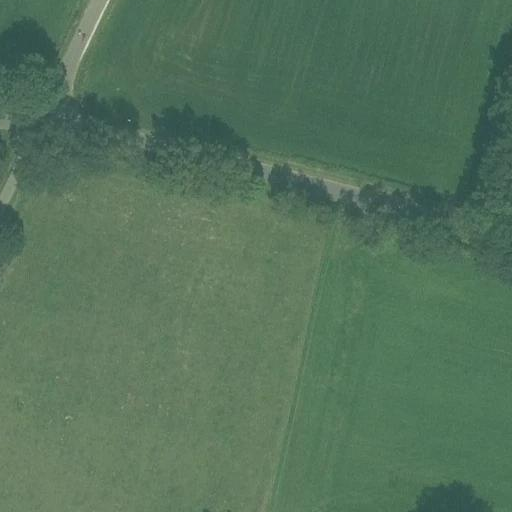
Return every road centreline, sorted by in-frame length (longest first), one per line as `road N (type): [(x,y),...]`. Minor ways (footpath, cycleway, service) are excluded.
road 1 (unclassified): [(511,240),(44,121)]
road 2 (unclassified): [(44,121),(98,0)]
